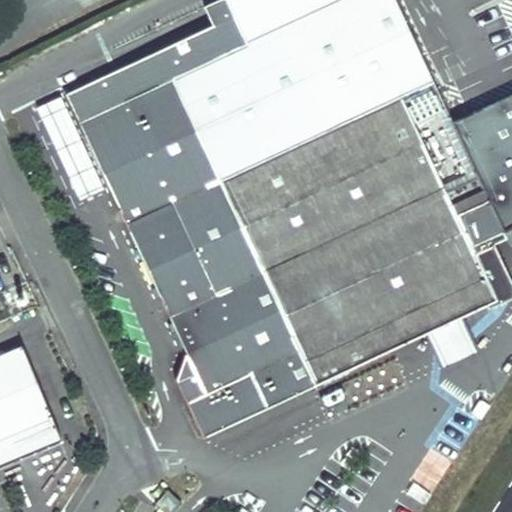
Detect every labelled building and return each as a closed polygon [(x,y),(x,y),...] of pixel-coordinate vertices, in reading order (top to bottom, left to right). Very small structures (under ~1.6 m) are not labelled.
[(391,0),(223,0),(227,7),(194,22),(57,84),(163,310),(178,342),(167,369),(194,427),(414,326),(454,307),(476,297),(478,301),(491,295),(504,276),(483,234),(495,229),(450,129),(391,0)] [(194,22),(227,7),(223,0),(190,0),(185,2),(194,22)] [(511,103),(450,129),(495,229),(502,244),(511,237),(511,103)] [(97,248),(107,244),(104,236),(94,241),(97,248)] [(454,307),(414,326),(430,359),(470,341),(454,307)] [(0,357),(0,439),(48,420),(19,349),(0,357)] [(174,511),(182,503),(166,489),(154,503),(164,511),(174,511)]
